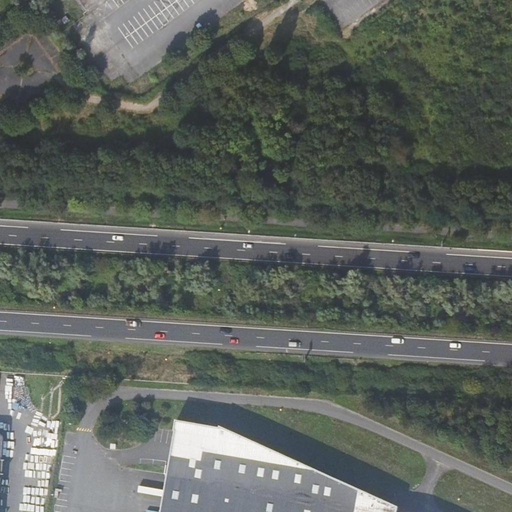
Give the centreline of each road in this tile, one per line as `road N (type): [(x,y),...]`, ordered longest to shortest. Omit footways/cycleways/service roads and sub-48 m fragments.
road 1 (trunk): [(0,321),(511,354)]
road 2 (trunk): [(511,268),(0,235)]
